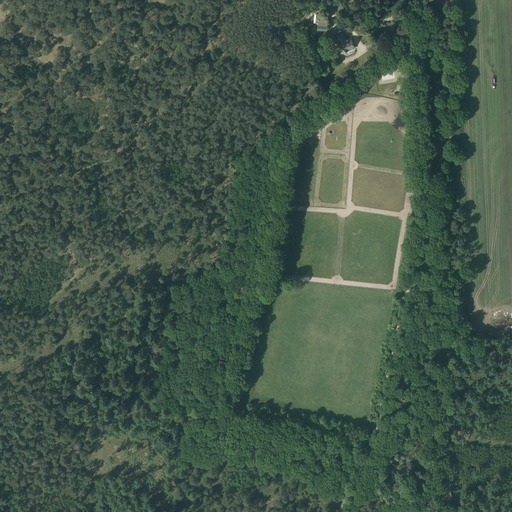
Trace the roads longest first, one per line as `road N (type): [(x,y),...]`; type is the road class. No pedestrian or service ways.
road 1 (track): [(0,367),(71,286),(221,175),(305,94),(245,60),(195,54),(67,67),(0,33)]
road 2 (track): [(452,0),(452,128),(426,186),(387,411),(352,511)]
road 3 (unknown): [(0,193),(56,185),(148,148),(211,54),(216,0)]
road 4 (track): [(450,511),(444,405),(471,336)]
